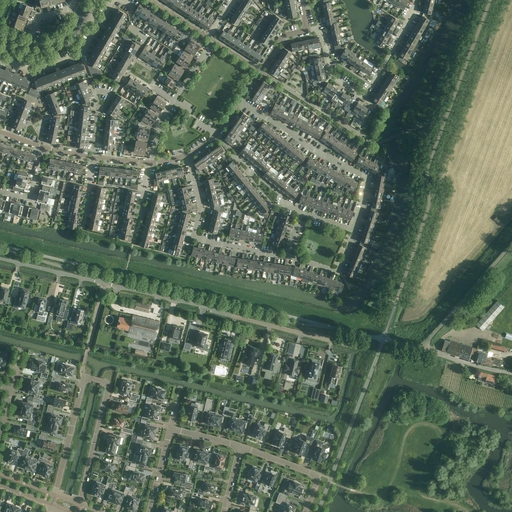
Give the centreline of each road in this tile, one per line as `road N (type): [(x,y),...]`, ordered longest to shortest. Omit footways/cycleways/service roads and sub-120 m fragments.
road 1 (residential): [(80,504),(107,384),(84,378),(56,494)]
road 2 (unclassified): [(204,307),(421,348)]
road 3 (unclassified): [(0,259),(204,307)]
road 4 (residential): [(355,231),(367,178),(241,100)]
road 5 (residential): [(188,156),(201,210),(193,237),(286,255)]
road 6 (residential): [(348,344),(204,307)]
road 7 (unclassified): [(421,348),(511,245)]
road 8 (residential): [(0,59),(35,72),(81,55),(100,22)]
